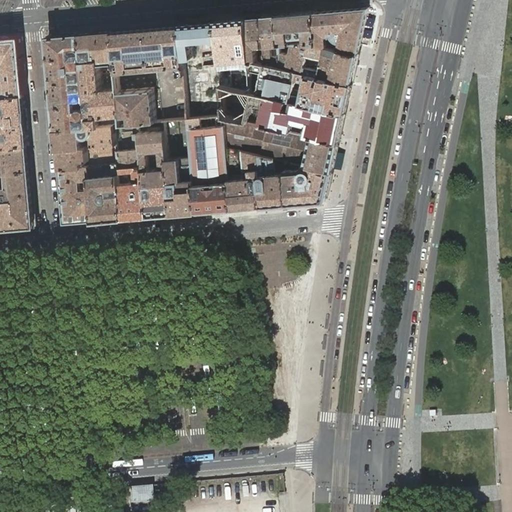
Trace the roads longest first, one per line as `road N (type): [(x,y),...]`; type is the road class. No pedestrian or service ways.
road 1 (secondary): [(440,1),(391,240),(365,459)]
road 2 (secondary): [(390,460),(415,241),(464,6)]
road 3 (tertiary): [(322,457),(0,482)]
road 4 (residential): [(350,219),(53,243)]
road 5 (residential): [(322,457),(350,219)]
road 6 (residential): [(32,17),(53,243)]
road 7 (residential): [(350,219),(393,0)]
road 8 (tertiary): [(32,17),(234,0)]
